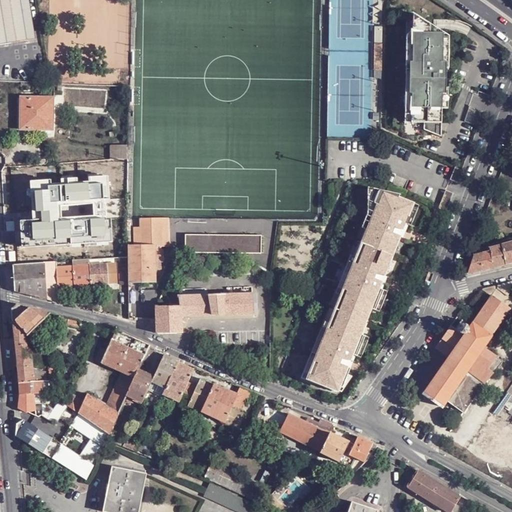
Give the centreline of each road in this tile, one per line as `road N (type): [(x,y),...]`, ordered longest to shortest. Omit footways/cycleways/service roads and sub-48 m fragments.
road 1 (residential): [(361,421),(120,325),(0,292)]
road 2 (residential): [(511,90),(440,296)]
road 3 (unknown): [(173,347),(193,330),(255,325),(262,317),(255,288),(176,291)]
road 4 (residential): [(13,511),(0,336)]
road 5 (residential): [(440,296),(361,421)]
road 6 (residential): [(394,435),(426,466),(509,511)]
road 7 (residential): [(511,496),(394,435)]
road 8 (unknown): [(428,181),(477,59)]
